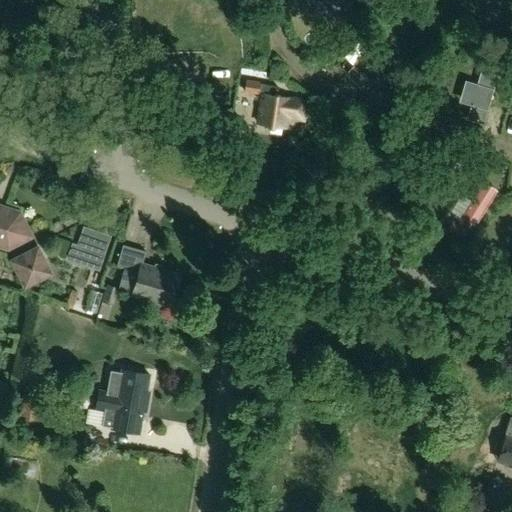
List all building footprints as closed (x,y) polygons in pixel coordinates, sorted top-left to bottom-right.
[(368,93),(394,66),(372,45),(346,72),(368,93)] [(289,100),(290,98),(276,96),(277,87),(259,85),(259,83),(246,81),(245,92),(262,95),(261,100),(259,100),(258,103),(260,103),(257,123),(285,128),(286,118),(303,120),(305,101),(289,100)] [(223,130),(237,125),(230,108),(217,113),(223,130)] [(18,214),(0,208),(0,244),(7,247),(29,236),(18,214)] [(84,229),(73,259),(85,263),(88,253),(99,257),(106,238),(95,234),(84,229)] [(116,266),(138,272),(131,295),(171,306),(179,275),(141,264),(145,252),(122,245),(116,266)] [(44,261),(42,262),(36,250),(14,262),(25,285),(36,279),(38,281),(51,274),(44,261)] [(102,304),(112,307),(116,290),(106,288),(102,304)] [(72,309),(77,291),(70,289),(65,307),(72,309)] [(46,333),(48,322),(40,320),(38,331),(46,333)] [(107,392),(104,410),(101,425),(111,427),(111,429),(138,433),(143,405),(146,406),(148,392),(145,392),(148,374),(121,370),(121,373),(110,371),(107,392)] [(39,400),(24,397),(12,395),(6,434),(33,438),(35,424),(39,400)] [(506,434),(497,459),(509,463),(508,465),(511,466),(511,447),(503,444),(506,435),(506,434)]
